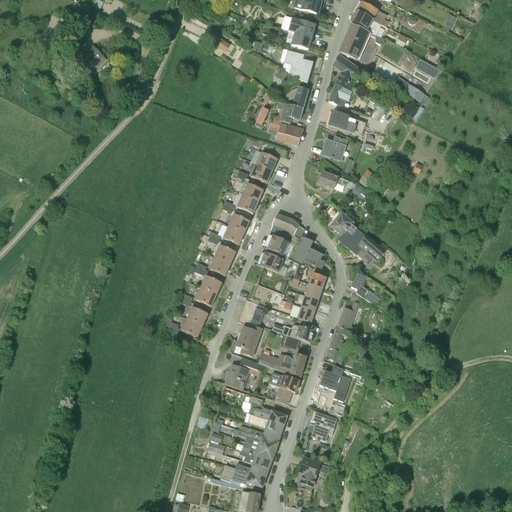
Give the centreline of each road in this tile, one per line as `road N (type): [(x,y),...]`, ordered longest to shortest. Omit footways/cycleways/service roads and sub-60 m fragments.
road 1 (residential): [(269,508),(339,283),(332,251),(299,201)]
road 2 (unclassified): [(0,255),(147,94),(185,0)]
road 3 (residential): [(189,431),(266,223),(299,201)]
road 4 (residential): [(299,201),(297,171),(347,0)]
road 5 (track): [(464,366),(413,403),(348,483)]
road 6 (track): [(511,505),(410,511),(400,465)]
road 7 (track): [(400,465),(406,434),(464,366)]
